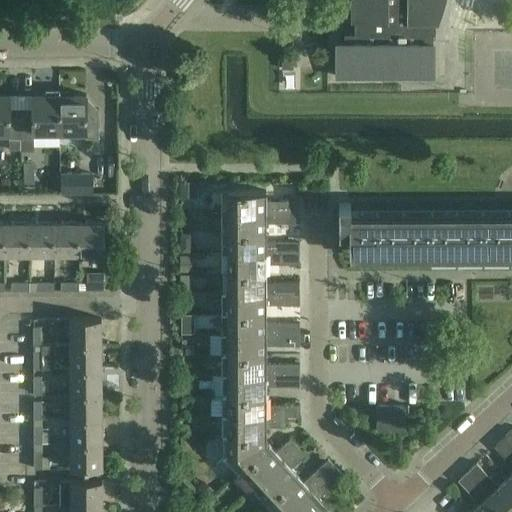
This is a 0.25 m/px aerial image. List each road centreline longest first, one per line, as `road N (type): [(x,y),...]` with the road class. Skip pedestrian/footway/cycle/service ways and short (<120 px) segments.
road 1 (residential): [(149,511),(146,44)]
road 2 (residential): [(318,196),(318,409),(331,435),(395,505)]
road 3 (unclassified): [(0,44),(146,44)]
road 4 (residential): [(410,491),(511,399)]
